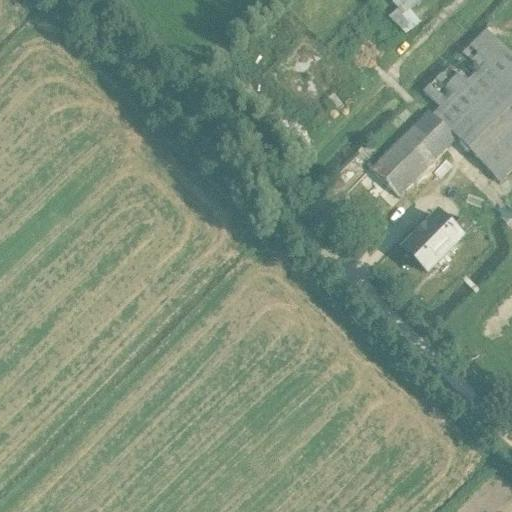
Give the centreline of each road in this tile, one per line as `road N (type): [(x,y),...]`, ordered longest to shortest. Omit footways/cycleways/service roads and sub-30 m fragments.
road 1 (track): [(351,277),(77,0)]
road 2 (residential): [(511,437),(351,277)]
